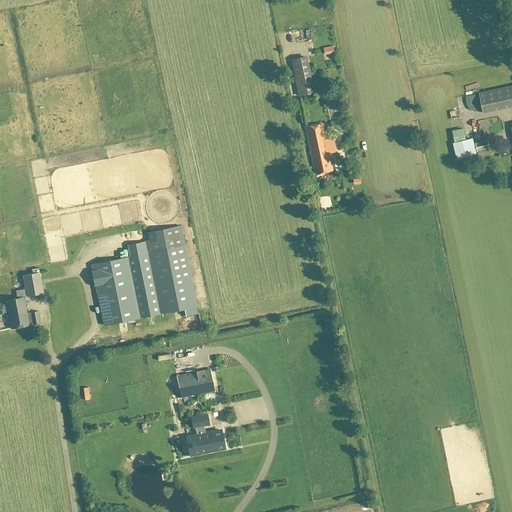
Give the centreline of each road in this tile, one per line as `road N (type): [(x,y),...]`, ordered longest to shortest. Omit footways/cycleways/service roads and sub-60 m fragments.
road 1 (unknown): [(382,511),(281,26)]
road 2 (unknown): [(75,511),(55,380),(88,333),(93,309),(84,252),(121,240)]
road 3 (unknown): [(235,511),(265,471),(273,443),(268,402),(238,361),(215,354),(182,360)]
